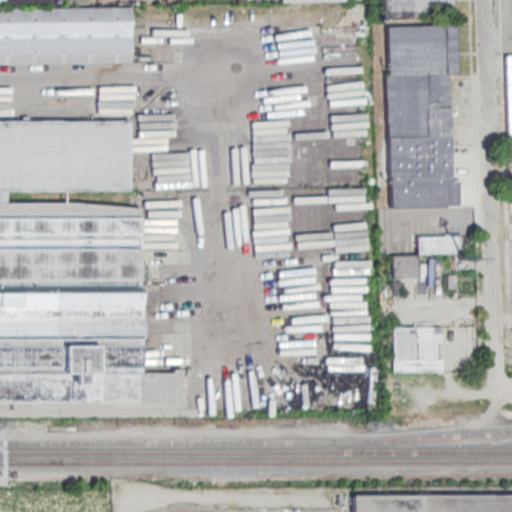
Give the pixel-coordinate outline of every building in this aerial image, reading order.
[(0,0),(53,0),(54,7),(0,8),(0,0)] [(413,19),(413,22),(384,22),(384,0),(455,0),(455,18),(413,19)] [(0,65),(0,9),(129,7),(130,64),(0,65)] [(452,182),(460,182),(461,209),(391,210),(387,29),(456,27),(457,77),(449,77),(452,182)] [(0,123),(129,123),(129,192),(7,193),(7,204),(0,204),(0,123)] [(0,406),(182,406),(182,372),(172,372),(172,375),(140,375),(139,210),(73,204),(7,204),(0,204),(0,406)] [(417,240),(462,239),(462,257),(418,257),(417,240)] [(418,258),(419,280),(393,280),(393,259),(418,258)] [(442,330),(442,344),(438,345),(439,363),(442,363),(442,375),(394,376),(393,331),(442,330)] [(353,511),(353,495),(511,494),(511,511),(353,511)]
